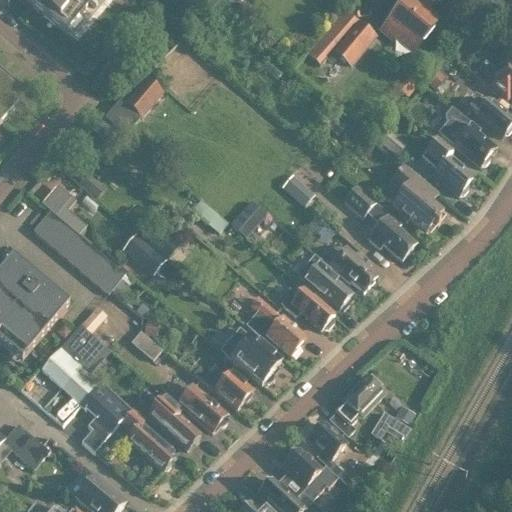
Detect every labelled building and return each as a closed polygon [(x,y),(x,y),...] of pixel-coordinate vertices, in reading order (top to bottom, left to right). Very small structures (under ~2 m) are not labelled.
[(105,0),(24,0),(72,40),(105,0)] [(408,0),(382,32),(389,39),(392,37),(410,52),(436,21),(422,10),(427,3),(424,0),(408,0)] [(351,65),(375,36),(358,23),(343,10),(307,53),(319,63),(331,49),(335,52),(351,65)] [(493,83),(489,87),(504,100),(508,96),(511,100),(511,65),(510,66),(509,65),(500,75),(485,62),(478,70),(493,83)] [(0,122),(13,107),(25,93),(0,71),(0,122)] [(435,72),(424,84),(432,90),(442,79),(435,72)] [(163,94),(145,78),(123,104),(141,119),(163,94)] [(112,109),(103,119),(112,126),(122,135),(137,117),(127,109),(118,101),(112,109)] [(480,123),(489,131),(490,130),(501,139),(503,137),(508,136),(511,131),(511,127),(511,125),(511,120),(488,101),(482,108),(473,101),(465,109),(481,122),(480,123)] [(469,130),(472,127),(450,109),(444,117),(444,122),(446,123),(437,135),(454,149),(479,169),(480,167),(484,167),(488,161),(488,157),(494,150),(469,130)] [(324,124),(336,135),(347,121),(335,111),(324,124)] [(378,143),(399,161),(408,150),(387,132),(378,143)] [(473,180),(453,162),(455,160),(435,143),(423,157),(439,170),(434,177),(458,198),(459,197),(463,196),(468,191),(467,187),(473,180)] [(430,203),(437,195),(403,166),(389,182),(401,193),(391,206),(425,234),(442,213),(430,203)] [(95,199),(103,188),(86,174),(78,184),(94,198),(95,199)] [(281,187),(304,206),(313,195),(291,176),(281,187)] [(49,211),(78,236),(85,227),(67,211),(74,202),(55,186),(39,205),(49,211)] [(361,220),(367,213),(374,204),(356,189),(343,204),(361,220)] [(190,212),(217,235),(225,223),(198,201),(190,212)] [(266,216),(250,202),(229,224),(245,239),(266,216)] [(401,262),(415,246),(396,229),(399,226),(374,204),(367,213),(381,225),(367,240),(379,250),(382,246),(401,262)] [(103,257),(78,236),(49,211),(32,231),(107,295),(109,292),(100,285),(116,268),(103,257)] [(315,217),(307,226),(326,242),(334,234),(315,217)] [(158,232),(148,244),(166,260),(177,248),(158,232)] [(127,248),(157,274),(168,262),(137,236),(127,248)] [(349,282),(362,293),(364,291),(368,290),(371,285),(371,282),(376,277),(354,257),(356,254),(346,246),(329,266),(349,283),(349,282)] [(296,277),(312,290),(337,312),(338,311),(342,311),(348,305),(347,300),(351,295),(327,274),(330,271),(317,260),(313,257),(296,277)] [(0,342),(20,360),(31,347),(65,306),(12,262),(0,275),(0,342)] [(109,292),(124,275),(116,268),(100,285),(109,292)] [(320,331),(334,316),(298,285),(281,305),(294,317),(298,312),(320,331)] [(249,308),(257,315),(246,328),(263,343),(266,339),(290,360),(305,342),(280,320),(281,320),(257,299),(249,308)] [(141,303),(134,311),(141,317),(147,309),(141,303)] [(80,327),(89,335),(105,317),(96,310),(80,327)] [(142,335),(154,338),(158,322),(146,319),(142,335)] [(55,334),(63,342),(71,334),(63,326),(55,334)] [(99,343),(89,335),(80,327),(59,352),(76,367),(99,343)] [(219,353),(262,390),(281,367),(239,331),(219,353)] [(151,361),(160,350),(139,332),(130,343),(151,361)] [(40,372),(60,390),(78,369),(76,367),(59,352),(40,372)] [(200,382),(235,412),(242,403),(245,404),(250,398),(249,395),(251,393),(216,364),(200,382)] [(78,369),(60,390),(80,408),(98,387),(78,369)] [(193,376),(200,382),(204,377),(198,371),(193,376)] [(330,422),(348,439),(355,431),(350,426),(358,418),(361,420),(384,394),(380,390),(381,388),(372,379),(370,381),(367,378),(343,404),(344,405),(335,414),(337,415),(330,422)] [(102,442),(119,424),(128,414),(98,387),(80,408),(93,419),(85,427),(102,442)] [(180,409),(210,435),(217,427),(219,427),(224,422),(224,419),(226,416),(191,387),(177,406),(180,409)] [(163,397),(162,398),(146,417),(187,452),(191,447),(193,447),(198,441),(198,439),(200,436),(177,416),(180,412),(163,397)] [(399,405),(393,416),(408,424),(414,414),(399,405)] [(140,427),(143,423),(130,412),(128,414),(119,424),(131,435),(125,441),(161,473),(162,471),(166,471),(170,466),(170,463),(174,458),(140,427)] [(388,426),(393,419),(382,412),(378,419),(388,426)] [(49,452),(17,425),(5,438),(0,443),(0,444),(34,471),(49,452)] [(307,443),(330,464),(347,446),(324,425),(317,433),(314,433),(310,437),(309,440),(307,443)] [(283,469),(287,473),(305,490),(301,494),(309,502),(324,486),(327,489),(337,479),(326,468),(322,473),(300,452),(292,459),(289,459),(287,461),(285,463),(285,467),(283,469)] [(76,498),(92,511),(116,511),(125,502),(94,477),(76,498)] [(131,485),(138,492),(144,485),(137,478),(131,485)] [(320,511),(309,502),(301,494),(293,501),(292,500),(293,499),(283,488),(281,490),(272,481),(268,484),(265,484),(259,490),(260,493),(257,496),(273,511),(320,511)]
